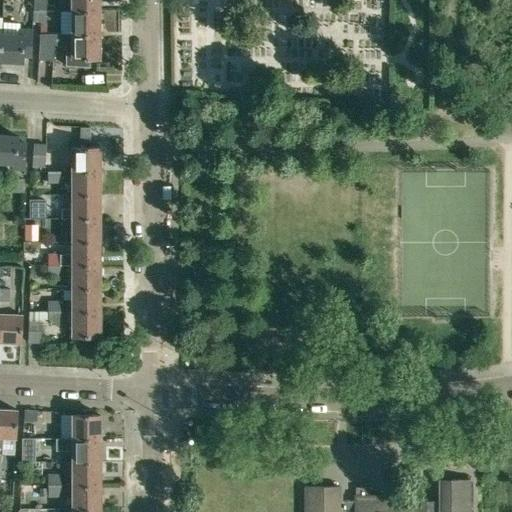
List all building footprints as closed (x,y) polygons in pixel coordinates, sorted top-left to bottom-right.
[(34,0),(33,11),(47,11),(47,1),(34,0)] [(71,0),(72,11),(99,11),(98,0),(71,0)] [(33,11),(33,22),(46,22),(47,11),(33,11)] [(72,35),(99,35),(99,11),(72,11),(72,34),(72,35)] [(1,34),(0,46),(0,61),(22,63),(23,55),(30,56),(32,30),(19,29),(19,35),(1,34)] [(54,45),(72,45),(72,59),(99,59),(99,35),(72,35),(72,34),(40,33),(38,59),(53,60),(54,45)] [(0,135),(0,162),(11,164),(11,169),(23,170),(24,144),(17,143),(17,137),(0,135)] [(32,144),(31,166),(44,167),(45,145),(32,144)] [(70,147),(71,172),(97,172),(97,147),(70,147)] [(97,172),(71,172),(71,195),(98,195),(97,172)] [(24,179),(23,179),(13,179),(12,192),(23,192),(24,179)] [(71,195),(71,219),(98,218),(98,195),(71,195)] [(30,218),(46,218),(46,200),(31,200),(30,200),(30,218)] [(98,242),(98,218),(71,219),(71,242),(98,242)] [(39,225),(26,225),(26,241),(39,241),(39,225)] [(59,265),(71,265),(99,265),(98,242),(71,242),(71,254),(47,254),(47,265),(59,265)] [(59,276),(59,265),(47,265),(47,276),(59,276)] [(71,265),(71,288),(99,288),(99,265),(71,265)] [(0,288),(0,300),(8,301),(9,289),(0,288)] [(71,288),(71,312),(99,312),(99,288),(71,288)] [(47,301),(47,312),(59,312),(59,301),(47,301)] [(59,312),(47,312),(47,323),(71,323),(71,335),(99,336),(99,312),(71,312),(59,312)] [(19,314),(0,313),(0,340),(18,341),(19,314)] [(40,344),(41,323),(28,322),(27,343),(40,344)] [(0,483),(1,484),(2,435),(13,436),(15,409),(0,408),(0,483)] [(23,410),(22,421),(35,422),(35,410),(23,410)] [(74,416),(74,440),(101,440),(101,416),(74,416)] [(22,437),(21,461),(35,461),(35,438),(22,437)] [(74,463),(101,463),(101,440),(74,440),(59,440),(59,439),(47,438),(47,449),(59,450),(59,449),(74,449),(74,463)] [(74,475),(74,486),(101,487),(101,463),(74,463),(74,475)] [(49,474),(49,486),(61,486),(61,474),(49,474)] [(470,511),(471,483),(473,483),(473,481),(451,481),(451,483),(453,482),(453,485),(441,485),(441,486),(442,486),(442,504),(426,504),(426,500),(425,500),(425,501),(370,501),(369,488),(356,488),(356,501),(339,501),(339,510),(357,510),(357,511),(470,511)] [(338,511),(339,510),(339,501),(339,484),(305,483),(304,511),(338,511)] [(61,497),(61,486),(49,486),(49,497),(61,497)] [(74,486),(74,510),(101,510),(101,487),(74,486)]
